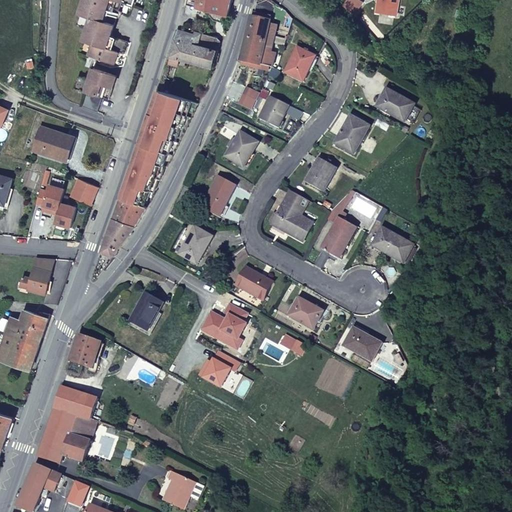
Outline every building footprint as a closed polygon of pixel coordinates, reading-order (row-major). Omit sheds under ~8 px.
[(132,7),(133,0),(82,0),(78,15),(89,19),(83,42),(94,46),(90,57),(114,65),(117,53),(123,55),(127,42),(110,37),(121,3),(132,7)] [(230,0),(186,0),(185,5),(204,10),(202,15),(208,17),(210,12),(226,16),(230,0)] [(363,2),(359,0),(347,0),(344,5),(366,25),(369,21),(365,18),(368,14),(363,2)] [(251,16),(241,60),(273,67),(276,54),(272,53),(278,27),(270,25),(271,16),(254,13),(253,17),(251,16)] [(213,50),(216,39),(195,32),(194,35),(178,31),(170,57),(188,63),(211,70),(216,52),(213,50)] [(298,48),(286,73),(304,82),(317,57),(298,48)] [(186,68),(188,63),(170,57),(168,63),(186,68)] [(86,93),(81,108),(97,113),(103,98),(110,75),(92,69),(89,80),(77,77),(73,89),(86,93)] [(116,77),(110,75),(103,98),(109,100),(116,77)] [(244,96),(257,102),(260,95),(248,89),(244,96)] [(416,105),(388,89),(378,107),(405,123),(416,105)] [(173,156),(197,105),(158,92),(140,145),(173,156)] [(271,97),(260,119),(279,129),(290,106),(271,97)] [(351,116),(335,144),(354,154),(370,126),(351,116)] [(33,151),(66,162),(74,139),(41,129),(33,151)] [(241,133),(226,157),(244,167),(259,143),(241,133)] [(148,206),(173,156),(140,145),(133,163),(122,197),(148,206)] [(320,159),(306,183),(324,193),(338,168),(320,159)] [(219,176),(201,208),(220,218),(237,185),(219,176)] [(12,181),(0,177),(0,204),(5,206),(12,181)] [(86,205),(93,186),(73,178),(71,183),(76,185),(71,198),(86,205)] [(93,186),(86,205),(93,207),(99,189),(93,186)] [(304,198),(291,191),(272,224),(303,242),(313,224),(300,217),(296,214),(304,198)] [(356,193),(353,191),(331,214),(339,219),(343,221),(346,215),(341,213),(356,193)] [(122,197),(120,200),(147,209),(148,206),(122,197)] [(300,217),(309,201),(304,198),(296,214),(300,217)] [(120,200),(114,219),(136,226),(147,209),(120,200)] [(136,226),(114,219),(106,242),(102,252),(113,257),(136,226)] [(339,219),(322,248),(340,258),(356,228),(343,221),(339,219)] [(195,227),(179,255),(198,265),(213,238),(195,227)] [(414,245),(383,228),(373,247),(404,264),(414,245)] [(55,260),(36,259),(34,268),(52,273),(55,260)] [(52,273),(34,268),(31,279),(23,277),(20,287),(45,296),(52,273)] [(274,283),(247,269),(237,285),(264,301),(274,283)] [(146,294),(131,322),(149,332),(164,304),(146,294)] [(324,312),(300,298),(290,316),(314,330),(324,312)] [(228,322),(211,312),(202,330),(239,350),(243,341),(240,340),(248,325),(244,323),(249,315),(231,305),(227,314),(231,316),(228,322)] [(0,352),(0,361),(30,372),(49,316),(38,314),(38,316),(24,312),(20,324),(14,340),(5,337),(0,352)] [(20,324),(10,321),(5,337),(14,340),(20,324)] [(382,344),(355,329),(345,347),(372,362),(382,344)] [(80,336),(68,371),(80,375),(83,366),(93,369),(102,343),(80,336)] [(209,361),(201,376),(223,388),(232,370),(237,373),(242,364),(220,352),(213,364),(209,361)] [(63,388),(55,409),(93,421),(98,404),(99,400),(63,388)] [(93,421),(98,422),(100,423),(105,406),(98,404),(93,421)] [(93,421),(55,409),(38,457),(61,465),(63,456),(83,462),(98,422),(93,421)] [(13,420),(0,415),(0,456),(2,451),(13,420)] [(37,465),(20,505),(34,511),(35,511),(41,499),(47,498),(50,491),(68,499),(76,482),(37,465)] [(197,483),(172,472),(169,479),(173,481),(164,501),(185,510),(197,483)]
